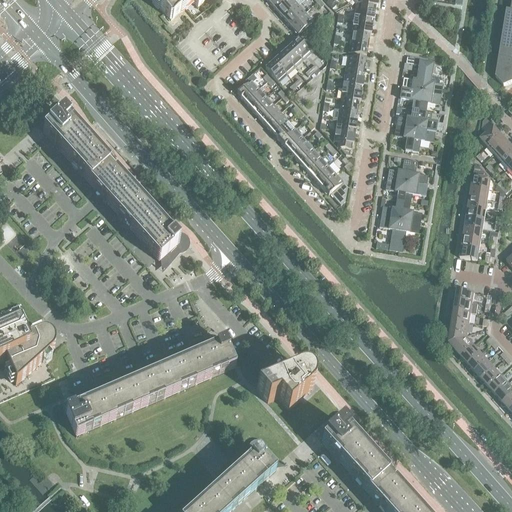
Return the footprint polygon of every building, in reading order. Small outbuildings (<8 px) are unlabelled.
[(151,0),(170,22),(181,12),(179,11),(190,1),(197,9),(205,0),(151,0)] [(273,0),(269,4),(277,12),(289,0),(273,0)] [(289,0),(277,12),(284,20),(298,7),(292,0),(289,0)] [(375,0),(356,6),(355,12),(374,15),(375,8),(377,8),(377,0),(375,0)] [(496,78),(504,88),(511,84),(511,0),(508,0),(511,1),(511,5),(511,12),(507,11),(496,78)] [(319,1),(316,4),(321,9),(324,6),(319,1)] [(284,20),(291,28),(305,15),(298,7),(284,20)] [(355,12),(353,22),(372,26),(374,15),(355,12)] [(305,15),(291,28),(298,36),(312,23),(305,15)] [(351,33),(369,36),(371,36),(372,26),(353,22),(351,33)] [(351,33),(350,44),(367,47),(369,36),(351,33)] [(298,40),(290,48),(302,62),(311,54),(309,53),(311,51),(311,47),(307,42),(303,42),(301,44),(298,40)] [(367,47),(350,44),(348,55),(366,57),(367,47)] [(290,48),(282,55),(294,69),(302,62),(290,48)] [(282,55),(274,62),(286,76),(294,69),(282,55)] [(347,58),(346,69),(363,71),(365,61),(347,58)] [(403,80),(401,90),(421,93),(427,62),(407,59),(406,65),(419,67),(416,82),(403,80)] [(286,76),(274,62),(265,70),(278,84),(286,76)] [(433,63),(427,62),(421,93),(441,97),(443,86),(439,86),(441,76),(432,75),(433,63)] [(346,69),(344,79),(361,82),(362,82),(363,71),(346,69)] [(237,95),(244,104),(259,91),(253,84),(257,81),(252,76),(237,90),(239,93),(237,95)] [(344,79),(342,90),(361,93),(363,82),(362,82),(361,82),(344,79)] [(342,90),(340,101),(358,103),(358,104),(360,104),(361,93),(342,90)] [(413,103),(412,111),(418,112),(421,93),(401,90),(400,100),(413,103)] [(244,104),(252,112),(266,99),(259,91),(244,104)] [(421,93),(418,112),(425,113),(426,104),(439,106),(441,97),(421,93)] [(252,112),(259,120),(273,107),(266,99),(252,112)] [(340,101),(339,111),(356,114),(358,104),(358,103),(340,101)] [(71,120),(72,116),(71,113),(70,109),(67,107),(63,106),(59,107),(56,109),(54,112),(53,115),(41,124),(47,130),(42,134),(159,263),(163,259),(169,266),(179,255),(183,255),(186,253),(188,250),(189,247),(189,243),(187,240),(184,238),(181,237),(177,237),(174,238),(173,239),(69,123),(71,120)] [(259,120),(266,128),(281,115),(273,107),(259,120)] [(339,111),(337,122),(355,125),(355,124),(356,114),(339,111)] [(397,117),(395,128),(415,131),(418,112),(412,111),(410,120),(397,117)] [(418,112),(415,131),(435,134),(436,124),(423,121),(424,117),(425,113),(418,112)] [(266,128),(273,136),(288,123),(281,115),(266,128)] [(480,140),(488,148),(501,136),(486,120),(483,123),(480,136),(483,138),(480,140)] [(337,122),(335,133),(354,136),(356,125),(355,124),(355,125),(337,122)] [(273,136),(281,144),(295,131),(288,123),(273,136)] [(405,152),(412,153),(415,131),(395,128),(394,138),(407,140),(405,152)] [(295,131),(281,144),(288,152),(302,139),(295,131)] [(415,131),(412,153),(418,154),(420,142),(433,144),(435,134),(415,131)] [(354,136),(335,133),(333,143),(340,144),(339,150),(345,157),(349,157),(350,152),(351,146),(352,146),(354,136)] [(488,148),(495,156),(508,144),(501,136),(488,148)] [(314,152),(306,143),(304,142),(302,139),(288,152),(290,154),(291,156),(299,165),(314,152)] [(495,156),(501,163),(511,154),(511,148),(508,144),(495,156)] [(299,165),(306,173),(321,160),(314,152),(299,165)] [(511,154),(501,163),(508,171),(511,167),(511,154)] [(306,173),(314,181),(328,168),(321,160),(306,173)] [(389,171),(387,181),(407,185),(410,163),(403,161),(401,173),(389,171)] [(410,163),(407,185),(426,188),(428,177),(415,175),(417,164),(410,163)] [(346,167),(344,169),(348,174),(353,169),(353,168),(349,164),(346,166),(346,167)] [(314,181),(321,189),(335,176),(328,168),(314,181)] [(475,168),(471,189),(489,192),(491,182),(488,181),(488,179),(479,168),(475,168)] [(494,170),(490,173),(495,179),(498,175),(494,170)] [(335,176),(321,189),(328,197),(330,196),(340,207),(344,204),(347,189),(335,176)] [(397,199),(397,202),(404,203),(407,185),(387,181),(385,191),(398,194),(397,199)] [(407,185),(404,203),(410,204),(411,196),(424,198),(426,188),(407,185)] [(471,189),(470,199),(487,202),(489,192),(471,189)] [(470,199),(468,209),(486,212),(487,202),(470,199)] [(382,209),(380,219),(401,222),(404,203),(397,202),(395,211),(382,209)] [(404,203),(401,222),(420,225),(422,215),(408,213),(410,204),(404,203)] [(468,209),(466,219),(484,222),(486,212),(468,209)] [(376,250),(395,253),(401,222),(380,219),(379,229),(392,231),(389,247),(376,245),(376,250)] [(466,219),(465,229),(483,232),(484,222),(466,219)] [(401,222),(395,253),(402,254),(405,233),(418,235),(420,225),(401,222)] [(465,229),(463,239),(481,242),(483,232),(465,229)] [(463,239),(461,249),(479,253),(481,242),(463,239)] [(479,253),(461,249),(460,260),(478,263),(479,253)] [(457,296),(456,302),(456,303),(473,305),(474,295),(455,292),(455,295),(457,296)] [(455,306),(454,312),(454,313),(471,315),(473,305),(456,303),(456,302),(454,302),(453,305),(455,306)] [(20,307),(0,316),(0,404),(53,381),(46,364),(51,359),(52,358),(53,357),(53,356),(54,355),(54,354),(54,353),(55,352),(55,351),(55,350),(55,349),(55,348),(54,347),(54,346),(54,345),(53,344),(53,343),(52,342),(51,341),(50,340),(49,340),(49,339),(48,339),(47,339),(47,338),(46,338),(45,338),(42,338),(41,338),(39,338),(47,334),(42,321),(41,321),(28,326),(20,307)] [(454,316),(452,323),(469,326),(471,315),(454,313),(454,312),(452,312),(451,315),(454,316)] [(452,326),(451,333),(465,335),(465,336),(468,336),(469,326),(452,323),(450,322),(450,325),(452,326)] [(449,346),(454,352),(465,342),(464,341),(465,336),(465,335),(451,333),(449,332),(448,335),(450,336),(449,346)] [(65,414),(76,439),(235,370),(224,345),(223,342),(220,340),(217,340),(213,340),(215,349),(74,410),(69,402),(67,405),(65,407),(64,411),(65,414)] [(457,354),(461,359),(474,348),(467,340),(465,342),(454,352),(453,353),(455,355),(457,354)] [(464,362),(468,367),(481,356),(474,348),(461,359),(460,361),(462,363),(464,362)] [(470,370),(475,375),(488,363),(481,356),(468,367),(467,369),(468,371),(470,370)] [(477,377),(482,382),(495,371),(488,363),(475,375),(473,376),(475,378),(477,377)] [(484,385),(489,390),(502,379),(495,371),(482,382),(480,384),(482,386),(484,385)] [(298,374),(256,392),(267,405),(278,400),(288,412),(304,398),(310,393),(311,392),(312,391),(313,390),(313,389),(313,388),(314,387),(314,386),(314,385),(314,384),(314,383),(313,382),(313,381),(313,380),(312,379),(312,378),(311,377),(310,376),(309,375),(308,375),(307,374),(306,374),(305,373),(304,373),(303,373),(302,373),(301,373),(300,373),(299,373),(298,374)] [(491,392),(495,397),(496,398),(508,386),(502,379),(489,390),(487,391),(489,393),(491,392)] [(498,400),(502,405),(511,396),(511,390),(508,386),(496,398),(495,397),(494,399),(496,401),(498,400)] [(505,408),(509,413),(509,412),(510,412),(511,410),(511,396),(502,405),(501,407),(503,409),(505,408)] [(321,444),(329,453),(382,511),(417,511),(347,433),(349,430),(350,426),(348,421),(347,420),(345,417),(341,417),(337,417),(334,419),(333,421),(332,425),(320,433),(321,435),(325,440),(321,444)] [(278,463),(267,453),(267,451),(267,450),(266,449),(266,448),(265,447),(264,445),(263,445),(262,444),(261,443),(260,443),(258,443),(256,443),(254,443),(253,444),(252,444),(251,445),(250,447),(249,447),(249,448),(249,449),(248,450),(248,451),(248,452),(248,453),(248,454),(249,455),(249,456),(250,457),(251,459),(191,511),(232,511),(268,480),(276,473),(272,469),(278,463)]
